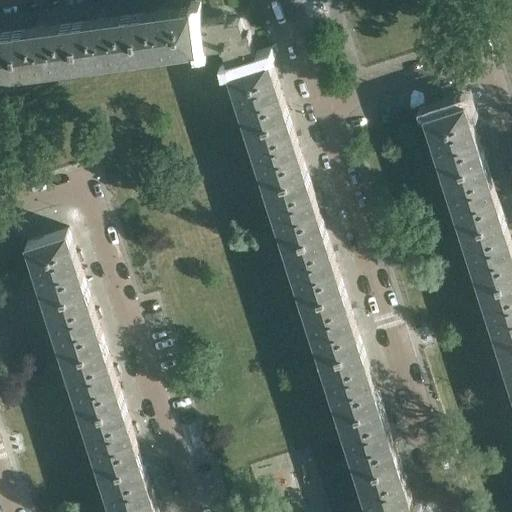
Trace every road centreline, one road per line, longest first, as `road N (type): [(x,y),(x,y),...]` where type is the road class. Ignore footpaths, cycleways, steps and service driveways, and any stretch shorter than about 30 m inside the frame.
road 1 (residential): [(192,511),(91,192),(0,219)]
road 2 (residential): [(448,511),(320,114)]
road 3 (residential): [(511,153),(485,72),(320,114)]
